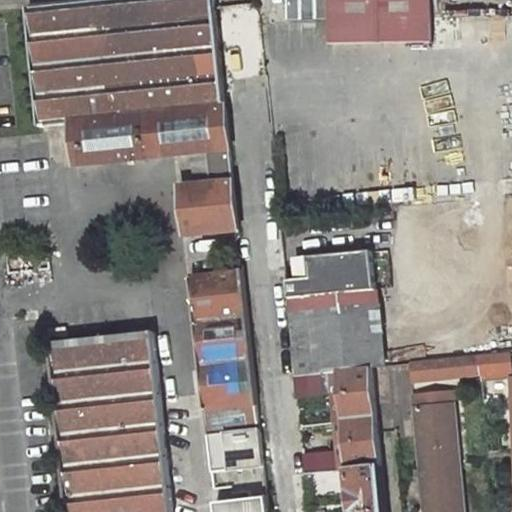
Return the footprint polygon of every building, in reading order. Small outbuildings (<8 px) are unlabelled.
[(216,0),(102,0),(19,8),(31,132),(82,128),(86,165),(211,151),(212,164),(214,183),(198,185),(184,187),(189,236),(242,230),(216,0)] [(432,0),(288,0),(289,13),(333,13),(332,40),(433,37),(432,0)] [(212,164),(196,166),(198,185),(214,183),(212,164)] [(314,289),(377,283),(374,247),(310,253),(312,273),(314,289)] [(246,270),(194,276),(209,409),(261,403),(246,270)] [(289,275),(299,371),(325,369),(335,368),(344,368),(375,366),(384,365),(377,283),(314,289),(312,273),(289,275)] [(56,341),(74,511),(176,511),(157,331),(56,341)] [(484,372),(511,369),(511,351),(483,354),(484,372)] [(483,354),(453,357),(454,375),(484,372),(483,354)] [(413,378),(454,375),(453,357),(412,362),(413,378)] [(344,368),(354,466),(385,463),(375,366),(344,368)] [(335,368),(345,467),(354,466),(344,368),(335,368)] [(299,371),(301,391),(327,389),(325,369),(299,371)] [(467,511),(457,406),(420,408),(429,511),(467,511)] [(263,429),(228,432),(232,471),(268,467),(263,429)] [(389,511),(385,463),(354,466),(358,511),(389,511)] [(272,511),(270,497),(219,502),(219,511),(272,511)]
